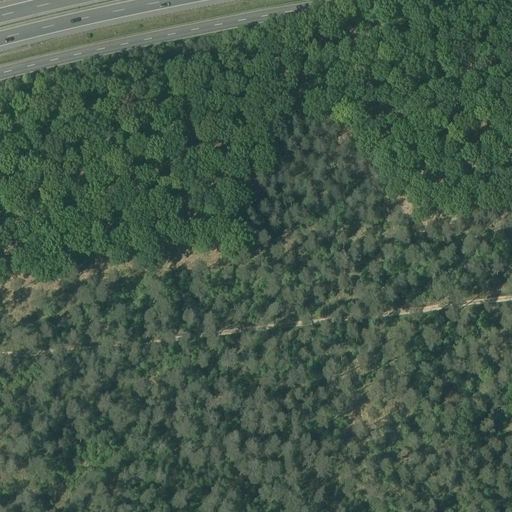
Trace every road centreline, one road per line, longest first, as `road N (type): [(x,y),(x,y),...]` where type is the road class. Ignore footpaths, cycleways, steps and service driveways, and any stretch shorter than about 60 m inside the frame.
road 1 (track): [(0,353),(511,298)]
road 2 (tertiary): [(0,73),(362,0)]
road 3 (motorway): [(0,40),(179,0)]
